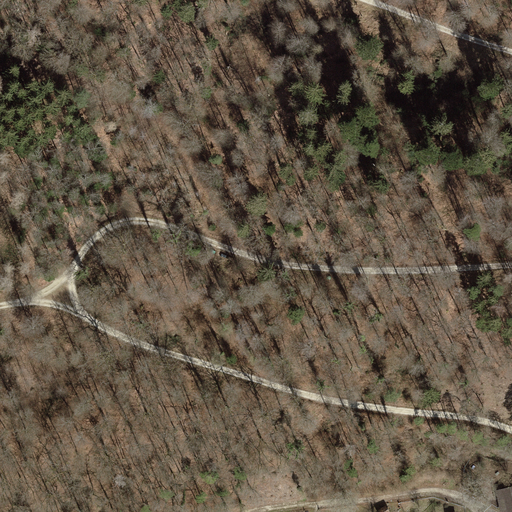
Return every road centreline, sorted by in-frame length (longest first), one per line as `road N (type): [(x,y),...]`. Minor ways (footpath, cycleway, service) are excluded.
road 1 (track): [(511,429),(327,401),(121,338),(59,302),(68,269),(88,241),(124,224),(174,226),(276,269),(374,277),(511,265)]
road 2 (track): [(475,503),(448,491),(418,491),(302,511)]
road 3 (track): [(511,51),(370,0)]
